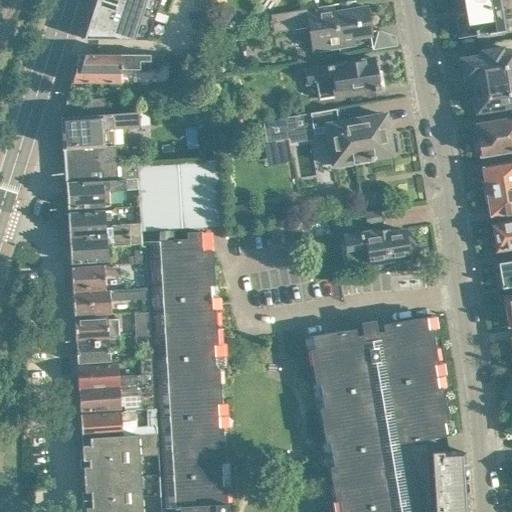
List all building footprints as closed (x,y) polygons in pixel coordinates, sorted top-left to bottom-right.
[(96,0),(83,39),(147,41),(154,20),(156,12),(160,0),(96,0)] [(456,0),(458,10),(454,11),(456,20),(458,20),(458,22),(457,24),(458,32),(460,34),(461,37),(474,35),(475,37),(502,32),(496,0),(456,0)] [(331,5),(270,16),(273,34),(308,27),(313,53),(355,46),(354,39),(371,37),(366,7),(333,13),(331,5)] [(156,12),(154,20),(165,24),(168,16),(156,12)] [(471,78),(473,87),(511,80),(511,51),(501,53),(501,48),(481,51),(482,57),(462,60),(465,79),(471,78)] [(160,70),(160,56),(79,55),(72,83),(74,83),(74,82),(119,82),(119,70),(139,70),(140,64),(146,64),(146,70),(160,70)] [(313,82),(316,98),(375,88),(376,95),(378,94),(377,91),(380,90),(380,87),(382,87),(380,73),(377,74),(375,59),(303,71),(305,83),(313,82)] [(475,98),(472,100),(474,107),(477,108),(477,112),(511,106),(511,80),(473,87),(475,98)] [(341,124),(338,110),(311,114),(263,121),(267,143),(314,135),(334,133),(335,140),(330,141),(333,159),(338,158),(340,168),(360,165),(359,162),(383,159),(383,156),(398,153),(396,139),(388,140),(384,118),(380,118),(379,117),(341,124)] [(138,125),(138,112),(63,118),(65,150),(113,147),(111,127),(138,125)] [(479,138),(478,139),(478,142),(476,145),(477,151),(481,154),(481,157),(511,151),(511,119),(477,126),(479,138)] [(114,147),(113,147),(65,150),(67,182),(137,178),(136,167),(148,166),(147,160),(115,162),(114,147)] [(511,164),(483,169),(485,179),(482,183),(483,187),(487,190),(487,192),(511,188),(511,164)] [(109,193),(138,191),(137,178),(67,182),(68,208),(110,206),(109,193)] [(511,212),(511,188),(487,192),(487,195),(485,197),(486,203),(489,206),(491,216),(511,212)] [(141,234),(140,222),(111,223),(110,211),(69,214),(70,239),(141,234)] [(511,249),(511,222),(492,226),(494,240),(493,242),(493,247),(496,248),(496,252),(511,249)] [(407,243),(406,243),(404,231),(386,234),(385,230),(343,236),(346,252),(366,248),(368,264),(408,258),(408,255),(410,255),(411,254),(411,253),(412,252),(412,251),(413,250),(413,248),(412,247),(411,245),(410,245),(409,244),(408,244),(407,243)] [(225,463),(223,428),(218,428),(217,404),(221,404),(219,369),(215,369),(213,345),(218,345),(216,310),(211,310),(210,286),(214,286),(212,250),(202,251),(201,232),(187,233),(187,239),(142,242),(142,246),(145,289),(145,298),(146,314),(148,337),(149,346),(150,362),(151,381),(151,385),(153,409),(154,434),(156,455),(159,511),(227,511),(228,504),(227,487),(222,487),(221,463),(225,463)] [(113,247),(142,246),(142,242),(141,234),(70,239),(72,263),(114,260),(113,247)] [(501,287),(501,289),(511,287),(511,261),(498,264),(500,274),(497,275),(499,287),(501,287)] [(116,275),(116,265),(72,267),(73,294),(106,291),(105,276),(116,275)] [(134,299),(134,289),(106,291),(73,294),(74,315),(115,313),(114,300),(134,299)] [(145,298),(145,289),(134,289),(134,299),(145,298)] [(510,327),(511,329),(511,328),(511,296),(501,299),(505,325),(508,325),(508,328),(510,327)] [(148,337),(146,314),(135,314),(136,338),(148,337)] [(430,316),(402,321),(382,324),(383,326),(375,327),(374,321),(368,322),(390,445),(410,441),(450,435),(450,434),(454,434),(452,421),(448,421),(442,388),(446,387),(442,362),(438,363),(432,329),(436,329),(434,316),(430,317),(430,316)] [(107,317),(74,319),(76,342),(120,339),(119,318),(108,319),(107,317)] [(390,445),(368,322),(362,323),(363,329),(355,330),(355,329),(308,337),(308,338),(312,337),(314,349),(310,350),(316,384),(320,384),(324,407),(320,408),(326,443),(330,442),(334,466),(330,466),(335,501),(340,500),(341,511),(429,511),(425,446),(410,447),(410,441),(390,445)] [(149,346),(148,337),(136,338),(136,347),(149,346)] [(121,348),(120,339),(76,342),(77,364),(110,362),(109,349),(121,348)] [(119,377),(118,369),(118,364),(77,367),(79,389),(145,385),(145,381),(151,381),(150,362),(139,363),(139,375),(119,377)] [(153,409),(151,385),(145,385),(79,389),(80,412),(121,409),(121,405),(124,405),(124,411),(132,410),(144,409),(153,409)] [(80,415),(81,439),(154,434),(153,409),(144,409),(145,427),(133,428),(132,410),(124,411),(125,412),(80,415)] [(139,456),(156,455),(154,434),(81,439),(84,479),(140,476),(139,456)] [(464,463),(463,452),(442,453),(442,452),(431,453),(435,511),(467,511),(464,465),(465,465),(465,463),(464,463)] [(142,511),(140,476),(84,479),(85,511),(142,511)]
